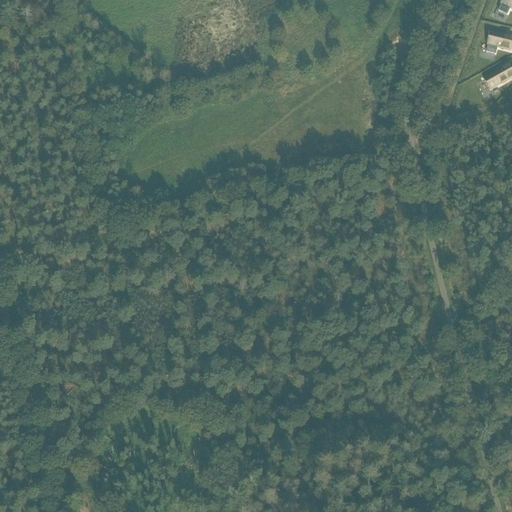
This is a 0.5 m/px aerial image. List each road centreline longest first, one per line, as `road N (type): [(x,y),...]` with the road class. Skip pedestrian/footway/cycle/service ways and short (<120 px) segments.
road 1 (track): [(500,511),(410,149)]
road 2 (track): [(54,0),(113,223)]
road 3 (track): [(52,475),(0,255)]
road 4 (unclassified): [(410,149),(458,0)]
